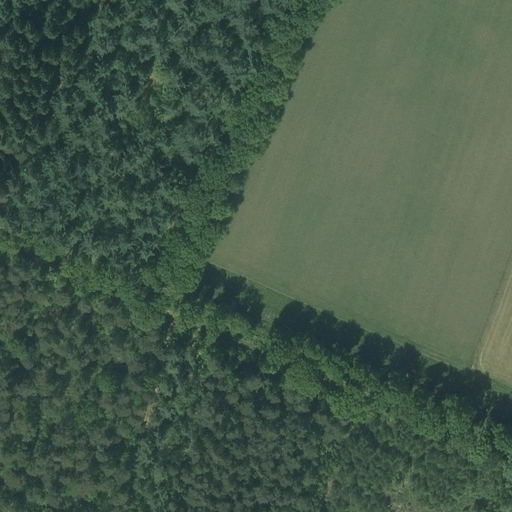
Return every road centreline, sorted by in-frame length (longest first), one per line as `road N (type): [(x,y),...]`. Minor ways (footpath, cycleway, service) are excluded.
road 1 (track): [(0,239),(511,453)]
road 2 (track): [(281,0),(136,297)]
road 3 (track): [(103,0),(0,204)]
road 4 (track): [(175,314),(120,511)]
